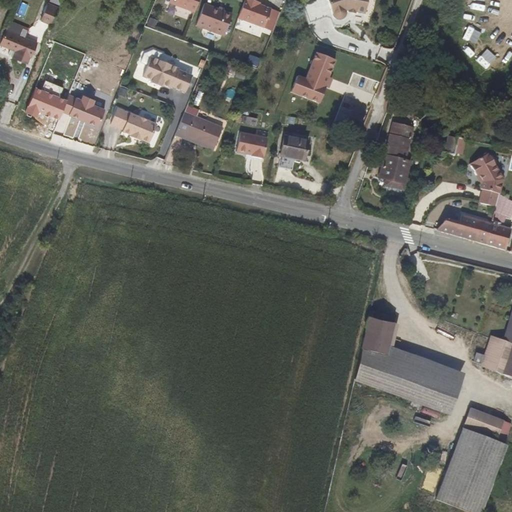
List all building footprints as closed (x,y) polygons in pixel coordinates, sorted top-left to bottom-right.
[(195,13),(199,0),(170,0),(170,3),(195,13)] [(251,0),(245,0),(238,19),(264,29),(271,10),(259,6),(260,3),(251,0)] [(345,10),(364,14),(366,0),(326,0),(333,17),(334,18),(336,19),(337,19),(339,19),(341,18),(342,17),(344,16),(344,15),(345,13),(345,10)] [(52,24),(59,8),(48,2),(41,19),(52,24)] [(232,15),(212,7),(212,9),(204,6),(197,26),(224,37),(232,15)] [(12,56),(27,62),(37,41),(6,28),(0,41),(0,42),(10,47),(9,51),(13,53),(12,56)] [(170,86),(184,92),(191,75),(177,69),(177,68),(157,60),(160,53),(150,48),(143,52),(139,60),(148,64),(142,76),(150,80),(149,82),(159,87),(161,84),(170,88),(170,86)] [(306,78),(297,75),(291,93),(320,104),(337,59),(315,52),(306,78)] [(148,141),(155,125),(116,109),(110,123),(130,133),(129,135),(139,139),(140,138),(148,141)] [(184,113),(176,131),(214,148),(223,128),(184,113)] [(256,125),(257,119),(245,117),(244,123),(256,125)] [(350,139),(352,130),(340,127),(338,137),(350,139)] [(267,158),(269,136),(239,133),(237,155),(267,158)] [(445,134),(441,150),(461,156),(466,141),(445,134)] [(303,161),(308,141),(285,136),(280,155),(303,161)] [(391,139),(390,143),(410,148),(411,144),(391,139)] [(392,195),(404,198),(411,170),(405,168),(410,148),(390,143),(380,185),(393,188),(392,195)] [(484,184),(482,185),(481,190),(482,190),(479,203),(494,208),(499,194),(503,179),(489,153),(470,163),(476,175),(479,174),(484,184)] [(490,221),(504,224),(510,201),(499,194),(494,208),(490,221)] [(490,223),(461,215),(459,222),(446,219),(437,230),(484,244),(490,223)] [(511,228),(503,226),(504,224),(490,221),(490,223),(484,244),(506,250),(511,228)] [(511,294),(496,349),(508,353),(511,337),(511,294)] [(369,311),(368,318),(393,324),(395,316),(369,311)] [(361,349),(386,355),(388,345),(393,324),(368,318),(361,349)] [(511,337),(508,353),(501,374),(511,378),(511,337)] [(388,345),(386,355),(361,349),(354,379),(448,414),(457,386),(388,345)] [(488,347),(482,366),(501,374),(508,353),(496,349),(488,347)] [(464,425),(495,438),(501,421),(470,409),(464,425)] [(503,441),(509,424),(501,421),(495,438),(503,441)] [(435,498),(470,511),(479,511),(506,445),(462,429),(435,498)]
